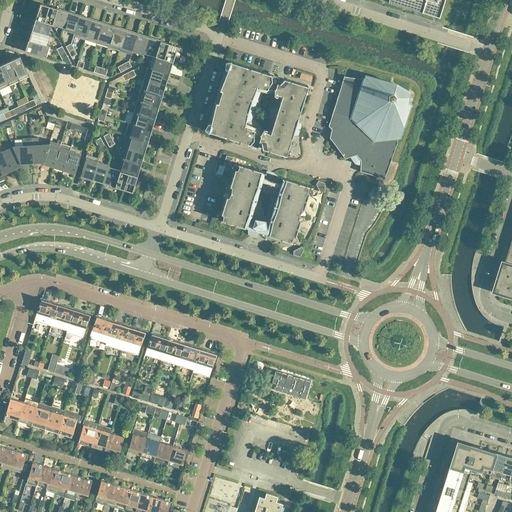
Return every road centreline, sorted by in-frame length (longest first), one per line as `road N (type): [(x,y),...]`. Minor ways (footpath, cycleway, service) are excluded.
road 1 (residential): [(190,511),(242,341),(45,280),(18,284)]
road 2 (secondary): [(370,321),(151,254)]
road 3 (secondary): [(144,274),(362,343)]
road 4 (residential): [(158,228),(218,37)]
road 5 (residential): [(488,50),(317,0)]
road 6 (residential): [(326,282),(158,228)]
road 7 (residential): [(0,207),(58,198),(158,228)]
road 8 (unclassified): [(407,310),(455,155)]
road 9 (residential): [(418,511),(450,422),(511,437)]
road 10 (secondary): [(151,254),(78,231),(0,238)]
road 11 (secondary): [(0,259),(52,247),(144,274)]
road 12 (tertiary): [(345,511),(386,376)]
road 13 (residential): [(511,319),(491,311),(483,296),(511,202)]
